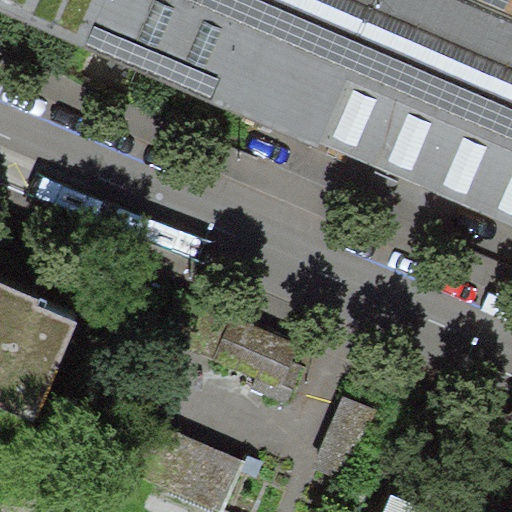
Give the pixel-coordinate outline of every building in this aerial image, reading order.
[(0,0),(0,5),(82,40),(99,0),(0,0)] [(511,0),(99,0),(82,40),(368,164),(511,226),(511,0)] [(0,396),(27,409),(68,317),(28,299),(31,290),(0,276),(0,396)] [(231,317),(178,294),(163,329),(257,371),(251,385),(285,400),(301,363),(287,357),(293,344),(231,317)] [(316,461),(344,473),(372,409),(344,397),(316,461)] [(242,463),(127,412),(107,458),(223,508),(242,463)] [(448,511),(392,488),(381,511),(448,511)]
